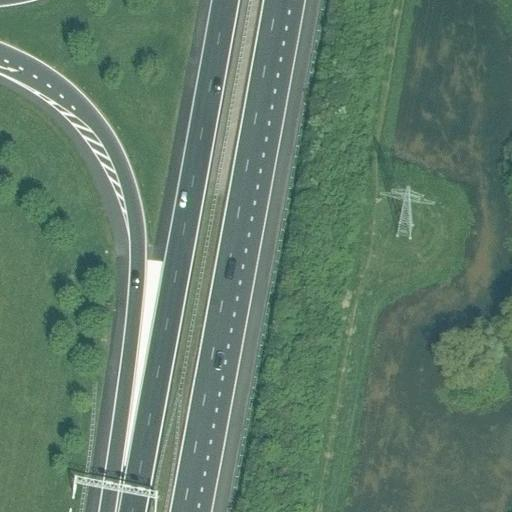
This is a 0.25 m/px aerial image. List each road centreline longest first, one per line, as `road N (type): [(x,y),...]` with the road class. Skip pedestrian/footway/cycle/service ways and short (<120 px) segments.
road 1 (motorway): [(183,511),(277,0)]
road 2 (motorway): [(224,0),(131,511)]
road 3 (motorway): [(0,54),(41,75),(96,122),(131,202),(137,262),(122,511)]
